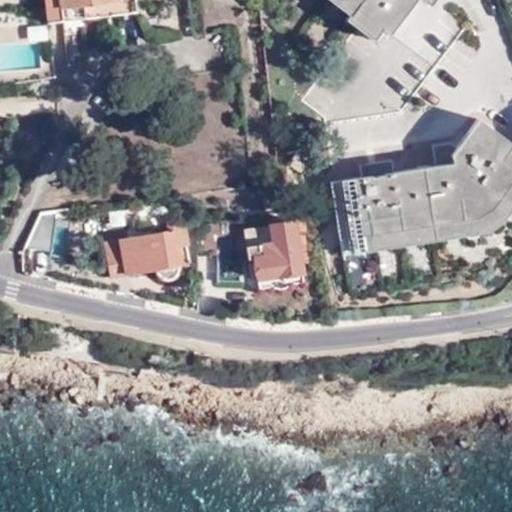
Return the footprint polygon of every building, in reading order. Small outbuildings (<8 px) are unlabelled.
[(43,0),(46,33),(60,30),(135,22),(131,0),(43,0)] [(351,0),(360,6),(356,11),(388,34),(413,0),(351,0)] [(434,2),(419,22),(410,15),(398,31),(418,46),(415,50),(433,63),(463,23),(434,2)] [(379,97),(399,111),(412,94),(432,67),(411,52),(388,34),(377,49),(357,35),(305,105),(325,120),(362,119),(379,97)] [(339,241),(405,234),(424,231),(475,224),(492,213),(511,187),(511,175),(502,167),(511,154),(511,150),(483,126),(451,160),(450,149),(434,150),(436,171),(393,176),(392,165),(361,168),(361,179),(332,182),(339,241)] [(263,198),(264,214),(280,211),(278,196),(263,198)] [(270,247),(245,250),(247,263),(253,262),(257,283),(302,275),(299,256),(304,255),(301,235),(303,234),(301,222),(267,226),(268,227),(270,247)] [(180,226),(171,228),(172,232),(105,249),(114,284),(158,273),(162,278),(164,279),(166,280),(170,281),(173,280),(177,278),(178,275),(180,272),(181,265),(177,249),(187,246),(183,231),(181,232),(180,226)] [(242,231),(245,250),(270,247),(268,227),(242,231)] [(25,245),(23,250),(23,272),(45,271),(43,244),(25,245)] [(302,275),(257,283),(259,291),(261,290),(268,289),(274,289),(280,291),(282,290),(289,287),(296,285),(303,284),(302,275)] [(200,344),(186,340),(184,350),(183,355),(196,359),(200,344)]
